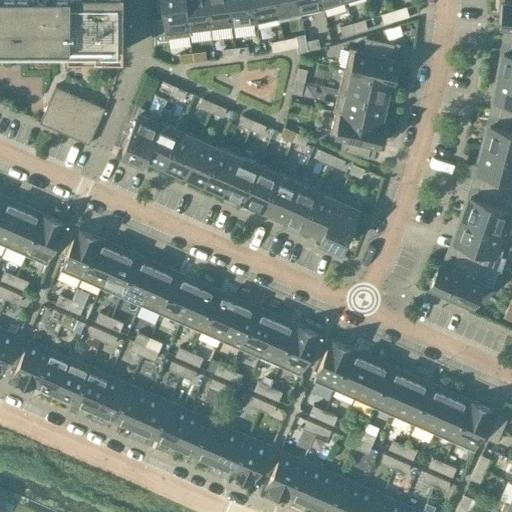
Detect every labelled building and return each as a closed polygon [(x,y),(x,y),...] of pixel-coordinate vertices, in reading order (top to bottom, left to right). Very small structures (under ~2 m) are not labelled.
[(0,0),(0,38),(124,38),(123,0),(0,0)] [(190,29),(186,0),(159,0),(161,13),(165,13),(165,18),(167,30),(167,36),(191,33),(190,29)] [(186,0),(190,29),(211,27),(207,0),(186,0)] [(229,0),(207,0),(211,27),(232,24),(229,0)] [(257,21),(256,15),(253,0),(229,0),(232,24),(257,21)] [(253,0),(256,15),(277,11),(274,0),(253,0)] [(274,0),(277,11),(298,6),(296,0),(274,0)] [(299,12),(322,7),(320,0),(296,0),(298,6),(299,12)] [(511,0),(503,0),(502,24),(511,24),(511,0)] [(397,18),(409,14),(406,5),(394,9),(397,18)] [(385,21),(397,18),(394,9),(382,12),(385,21)] [(356,30),(367,26),(365,17),(353,21),(356,30)] [(155,32),(167,30),(165,18),(153,20),(155,32)] [(344,33),(356,30),(353,21),(341,24),(344,33)] [(298,44),(296,35),(283,38),(285,47),(298,44)] [(391,55),(394,42),(367,36),(363,49),(351,46),(346,67),(346,68),(390,79),(393,80),(399,57),(391,55)] [(308,48),(320,46),(318,37),(306,39),(308,48)] [(285,47),(283,38),(271,40),(273,49),(285,47)] [(511,41),(510,51),(504,50),(502,60),(499,60),(497,73),(511,75),(511,41)] [(236,55),(249,53),(248,44),(235,46),(236,55)] [(223,57),(236,55),(235,46),(222,47),(223,57)] [(206,58),(205,49),(192,50),(193,60),(206,58)] [(193,60),(192,50),(179,52),(180,61),(193,60)] [(304,80),(307,68),(297,66),(295,78),(304,80)] [(346,68),(346,67),(344,66),(339,87),(387,100),(390,87),(388,87),(390,79),(346,68)] [(511,75),(497,73),(494,86),(497,87),(495,97),(502,98),(499,112),(511,115),(511,75)] [(301,93),(304,80),(295,78),(292,91),(301,93)] [(171,93),(175,84),(163,79),(159,87),(171,93)] [(89,142),(105,106),(56,84),(40,121),(89,142)] [(183,98),(186,89),(175,84),(171,93),(183,98)] [(384,112),(387,100),(339,87),(334,107),(381,119),(382,111),(384,112)] [(211,110),(214,101),(202,96),(199,105),(211,110)] [(131,101),(114,139),(124,143),(140,105),(131,101)] [(222,115),(226,106),(214,101),(211,110),(222,115)] [(143,158),(144,155),(160,120),(162,115),(140,105),(124,143),(121,148),(143,158)] [(384,120),(381,119),(334,107),(333,110),(335,110),(330,131),(344,135),(341,148),(368,154),(371,141),(379,143),(384,120)] [(511,115),(499,112),(496,124),(490,122),(487,132),(485,131),(481,145),(511,153),(511,115)] [(250,127),(254,119),(242,113),(238,122),(250,127)] [(262,132),(266,124),(254,119),(250,127),(262,132)] [(160,120),(144,155),(152,158),(151,160),(163,165),(179,128),(160,120)] [(292,139),(296,130),(284,125),(280,134),(292,139)] [(179,128),(163,165),(174,170),(175,168),(184,172),(199,137),(179,128)] [(304,144),(308,136),(296,130),(292,139),(304,144)] [(199,137),(184,172),(204,180),(219,146),(199,137)] [(511,153),(481,145),(478,158),(480,158),(478,168),(484,170),(481,182),(508,190),(511,177),(511,176),(511,153)] [(219,146),(204,180),(224,189),(239,154),(219,146)] [(333,153),(321,148),(317,157),(329,162),(333,153)] [(341,167),(345,158),(333,153),(329,162),(341,167)] [(239,154),(224,189),(243,198),(259,163),(239,154)] [(361,176),(365,167),(353,162),(349,170),(361,176)] [(259,163),(243,198),(263,206),(278,172),(259,163)] [(278,172),(263,206),(283,215),(298,180),(278,172)] [(298,180),(283,215),(291,218),(290,220),(302,226),(318,189),(298,180)] [(511,191),(508,190),(481,182),(477,195),(470,193),(467,203),(464,202),(460,215),(509,232),(511,221),(511,191)] [(318,189),(302,226),(313,230),(314,228),(321,232),(320,235),(321,236),(340,192),(339,191),(337,197),(318,189)] [(340,192),(321,236),(342,244),(347,233),(350,234),(356,220),(353,218),(361,201),(340,192)] [(0,241),(6,244),(24,204),(4,195),(0,203),(0,241)] [(26,253),(43,212),(24,204),(6,244),(26,253)] [(47,262),(64,222),(43,212),(26,253),(47,262)] [(501,254),(509,232),(460,215),(456,227),(458,228),(455,238),(459,240),(455,252),(482,263),(487,249),(501,254)] [(81,277),(98,237),(78,227),(60,268),(81,277)] [(101,285),(118,245),(98,237),(81,277),(101,285)] [(120,294),(138,254),(118,245),(101,285),(120,294)] [(440,260),(430,283),(473,302),(483,280),(491,284),(497,269),(482,263),(455,252),(450,264),(440,260)] [(140,303),(158,262),(138,254),(120,294),(140,303)] [(160,311),(178,271),(158,262),(140,303),(160,311)] [(5,269),(1,278),(13,283),(16,274),(5,269)] [(180,320),(198,280),(178,271),(160,311),(180,320)] [(16,274),(13,283),(25,288),(28,279),(16,274)] [(200,329),(218,289),(198,280),(180,320),(200,329)] [(0,283),(0,294),(6,297),(10,288),(0,283)] [(10,288),(6,297),(18,302),(22,293),(10,288)] [(220,337),(237,297),(218,289),(200,329),(220,337)] [(60,293),(56,302),(68,307),(72,298),(60,293)] [(240,346),(257,306),(237,297),(220,337),(240,346)] [(72,298),(68,307),(80,312),(84,303),(72,298)] [(260,355),(277,315),(257,306),(240,346),(260,355)] [(54,307),(50,316),(61,321),(65,312),(54,307)] [(99,310),(96,319),(107,324),(111,315),(99,310)] [(65,312),(61,321),(74,326),(77,318),(65,312)] [(111,315),(107,324),(119,329),(123,321),(111,315)] [(279,363),(297,323),(277,315),(260,355),(279,363)] [(300,372),(318,332),(297,323),(279,363),(300,372)] [(93,324),(89,333),(101,338),(105,330),(93,324)] [(0,326),(0,368),(16,333),(0,326)] [(105,330),(101,338),(113,343),(117,335),(105,330)] [(146,344),(150,336),(138,331),(136,336),(134,339),(146,344)] [(159,347),(162,341),(150,336),(146,344),(158,350),(159,347)] [(334,387),(352,347),(331,338),(313,378),(334,387)] [(34,383),(50,348),(29,339),(13,374),(34,383)] [(142,353),(146,344),(134,339),(133,342),(131,348),(142,353)] [(157,352),(158,350),(146,344),(142,353),(154,358),(157,352)] [(187,359),(191,350),(179,345),(175,354),(187,359)] [(354,396),(372,356),(352,347),(334,387),(354,396)] [(54,392),(69,357),(50,348),(34,383),(54,392)] [(199,364),(203,355),(191,350),(187,359),(199,364)] [(374,405),(391,365),(372,356),(354,396),(374,405)] [(74,400),(89,365),(69,357),(54,392),(74,400)] [(181,373),(184,365),(173,359),(169,368),(181,373)] [(219,362),(215,371),(227,376),(230,367),(219,362)] [(94,409),(109,374),(89,365),(74,400),(94,409)] [(193,378),(196,370),(184,365),(181,373),(193,378)] [(394,413),(411,373),(391,365),(374,405),(394,413)] [(230,367),(227,376),(239,381),(242,373),(230,367)] [(414,422),(431,382),(411,373),(394,413),(414,422)] [(114,418),(129,383),(109,374),(94,409),(114,418)] [(220,390),(224,382),(213,377),(209,385),(220,390)] [(266,393),(270,385),(258,380),(254,388),(266,393)] [(232,396),(236,387),(224,382),(220,390),(232,396)] [(433,431),(451,390),(431,382),(414,422),(433,431)] [(134,426),(149,392),(129,383),(114,418),(134,426)] [(278,399),(282,390),(270,385),(266,393),(278,399)] [(453,439),(471,399),(451,390),(433,431),(453,439)] [(154,435),(169,400),(149,392),(134,426),(154,435)] [(260,408),(264,399),(252,394),(248,403),(260,408)] [(272,413),(276,404),(264,399),(260,408),(272,413)] [(474,448),(492,408),(471,399),(453,439),(474,448)] [(173,444),(189,409),(169,400),(154,435),(173,444)] [(321,418),(325,409),(313,404),(310,412),(321,418)] [(193,452),(208,418),(189,409),(173,444),(193,452)] [(333,423),(337,414),(325,409),(321,418),(333,423)] [(502,429),(507,417),(498,413),(493,425),(502,429)] [(213,461),(228,426),(208,418),(193,452),(213,461)] [(315,432),(319,423),(307,418),(303,427),(315,432)] [(327,437),(331,428),(319,423),(315,432),(327,437)] [(359,438),(363,429),(352,424),(349,430),(348,433),(359,438)] [(496,441),(502,429),(493,425),(488,437),(496,441)] [(233,470),(248,435),(228,426),(213,461),(233,470)] [(373,440),(376,434),(363,429),(359,438),(372,443),(373,440)] [(356,446),(359,438),(348,433),(347,435),(344,441),(356,446)] [(254,479),(269,444),(248,435),(233,470),(254,479)] [(371,446),(372,443),(359,438),(356,446),(368,452),(371,446)] [(400,452),(404,443),(393,438),(389,447),(400,452)] [(413,457),(416,449),(404,443),(400,452),(413,457)] [(288,494),(303,459),(282,450),(267,485),(288,494)] [(394,466),(398,458),(386,453),(383,461),(394,466)] [(481,453),(476,465),(484,469),(489,457),(481,453)] [(440,469),(444,461),(432,456),(428,464),(440,469)] [(406,472),(410,463),(398,458),(394,466),(406,472)] [(308,502),(323,468),(303,459),(288,494),(308,502)] [(452,475),(456,466),(444,461),(440,469),(452,475)] [(476,465),(470,477),(479,481),(484,469),(476,465)] [(328,511),(343,476),(323,468),(308,502),(328,511)] [(434,484),(438,475),(426,470),(422,478),(434,484)] [(446,489),(450,480),(438,475),(434,484),(446,489)] [(329,511),(350,511),(362,485),(343,476),(328,511),(329,511)] [(374,511),(382,493),(362,485),(350,511),(374,511)] [(397,511),(402,502),(382,493),(374,511),(397,511)] [(463,493),(458,505),(467,508),(472,496),(463,493)] [(431,511),(435,505),(426,501),(422,511),(421,511),(431,511)] [(511,511),(511,504),(504,501),(499,511),(511,511)] [(421,511),(422,511),(402,502),(397,511),(421,511)]
